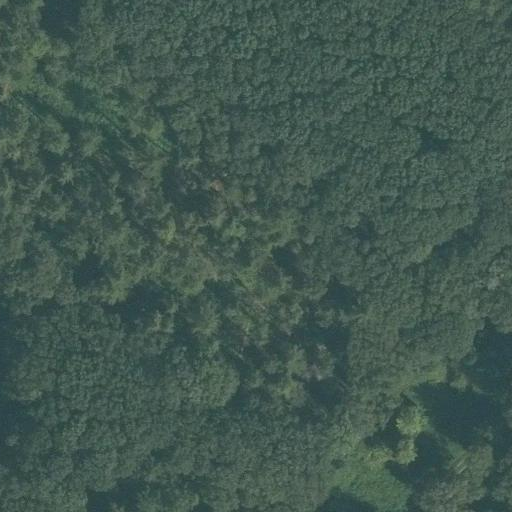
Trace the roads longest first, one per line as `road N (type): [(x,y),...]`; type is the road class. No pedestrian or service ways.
road 1 (track): [(511,429),(416,511)]
road 2 (track): [(83,0),(0,87)]
